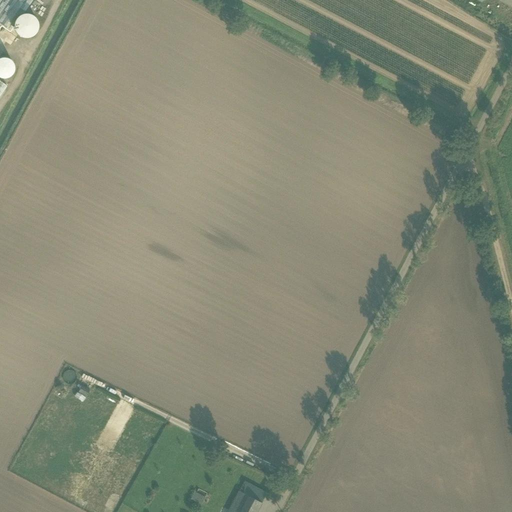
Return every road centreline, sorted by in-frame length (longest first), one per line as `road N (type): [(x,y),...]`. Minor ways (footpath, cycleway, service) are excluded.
road 1 (unclassified): [(275,511),(511,66)]
road 2 (track): [(466,151),(511,292)]
